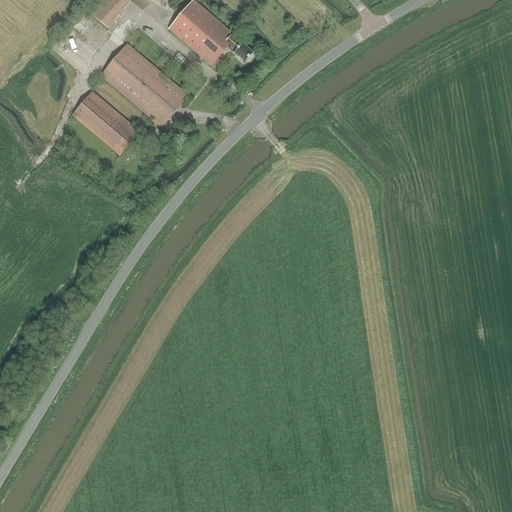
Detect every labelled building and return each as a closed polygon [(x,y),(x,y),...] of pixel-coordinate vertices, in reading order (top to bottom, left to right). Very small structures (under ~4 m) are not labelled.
[(131,2),(128,0),(100,0),(89,13),(108,29),(131,2)] [(169,30),(212,66),(228,47),(246,63),(254,54),(233,35),(193,1),(176,22),(169,30)] [(189,96),(127,44),(100,77),(162,129),(189,96)] [(120,157),(140,134),(93,93),(72,117),(120,157)] [(146,149),(152,140),(146,135),(139,144),(146,149)]
